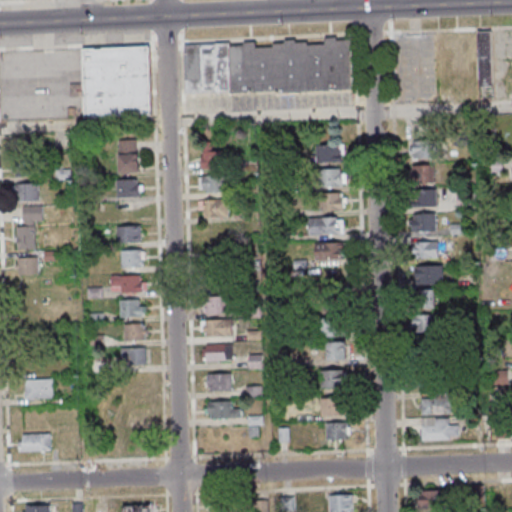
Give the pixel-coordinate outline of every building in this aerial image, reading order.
[(479,87),(492,87),(492,31),(479,31),(479,87)] [(185,92),(355,91),(354,39),(325,39),(325,42),(257,43),(257,42),(185,43),(185,92)] [(84,47),(85,117),(152,116),(151,46),(84,47)] [(81,83),(71,83),(71,95),(81,95),(81,83)] [(139,172),(139,140),(119,140),(119,172),(139,172)] [(408,141),(408,158),(437,158),(437,141),(408,141)] [(344,162),(344,144),(317,144),(317,162),(344,162)] [(202,168),(226,168),(226,150),(202,150),(202,168)] [(13,154),(13,176),(42,176),(42,154),(13,154)] [(435,165),(411,165),(411,185),(414,185),(414,205),(437,205),(437,187),(435,187),(435,165)] [(347,186),(347,168),(322,168),(322,186),(347,186)] [(199,192),(226,192),(226,175),(199,175),(199,192)] [(141,196),(141,178),(118,178),(118,196),(141,196)] [(39,183),(16,183),(16,201),(39,201),(39,183)] [(322,192),(322,210),(346,210),(346,192),(322,192)] [(199,199),(199,217),(229,217),(229,199),(199,199)] [(43,205),(25,205),(25,226),(17,226),(17,248),(36,248),(35,221),(43,221),(43,205)] [(437,230),(437,213),(413,213),(413,230),(437,230)] [(310,217),(310,234),(344,234),(344,217),(310,217)] [(142,242),(142,226),(122,226),(122,242),(142,242)] [(344,259),(344,242),(314,242),(314,259),(344,259)] [(438,257),(438,242),(416,242),(416,257),(438,257)] [(143,250),(122,250),(122,267),(143,267),(143,250)] [(39,274),(39,257),(17,257),(17,274),(39,274)] [(443,284),(443,266),(418,266),(418,284),(443,284)] [(144,275),(111,275),(111,292),(144,292),(144,275)] [(316,309),(348,310),(348,285),(316,284),(316,309)] [(415,290),(415,308),(435,308),(435,290),(415,290)] [(205,314),(229,314),(229,296),(205,296),(205,314)] [(120,299),(120,316),(145,316),(145,299),(120,299)] [(415,315),(416,337),(439,336),(438,315),(415,315)] [(235,336),(235,319),(202,319),(202,336),(235,336)] [(350,337),(350,319),(319,319),(319,337),(350,337)] [(146,322),(123,323),(124,340),(147,340),(146,322)] [(232,360),(232,343),(204,343),(204,360),(232,360)] [(327,343),(327,360),(347,360),(347,343),(327,343)] [(149,347),(122,347),(122,363),(149,363),(149,347)] [(325,387),(347,387),(347,370),(325,370),(325,387)] [(208,389),(232,389),(232,373),(208,373),(208,389)] [(54,398),(54,379),(26,379),(26,398),(54,398)] [(322,398),(322,415),(349,415),(349,398),(322,398)] [(422,414),(454,414),(454,398),(422,398),(422,414)] [(208,418),(240,418),(240,401),(208,401),(208,418)] [(449,425),(449,419),(421,419),(421,439),(459,439),(459,425),(449,425)] [(350,422),(328,422),(328,439),(350,439),(350,422)] [(150,431),(122,431),(122,448),(150,448),(150,431)] [(51,450),(51,433),(20,433),(20,450),(51,450)] [(422,490),(422,508),(451,508),(451,490),(422,490)] [(353,511),(353,494),(331,494),(330,511),(353,511)]
